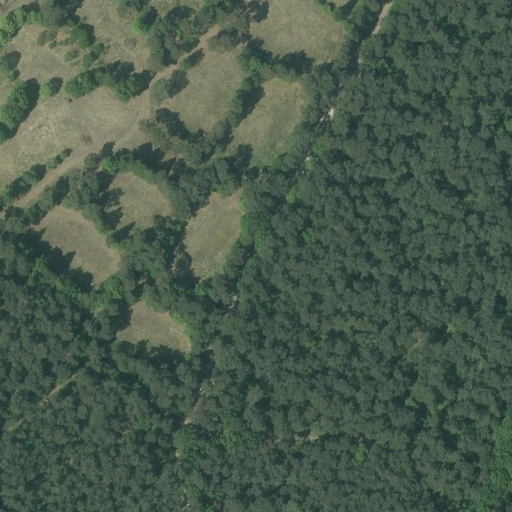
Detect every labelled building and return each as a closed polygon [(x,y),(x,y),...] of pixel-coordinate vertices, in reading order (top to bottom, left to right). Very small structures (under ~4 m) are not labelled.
[(120,10),(112,13),(116,22),(124,19),(120,10)] [(189,14),(176,19),(179,28),(192,24),(189,14)] [(82,30),(90,26),(88,21),(80,26),(82,30)] [(329,22),(323,26),(327,32),(333,28),(329,22)] [(252,35),(258,31),(252,23),(246,28),(252,35)] [(41,27),(38,36),(49,39),(51,30),(41,27)] [(135,30),(127,34),(131,43),(139,39),(135,30)] [(69,43),(72,36),(62,31),(58,38),(69,43)] [(74,64),(85,61),(83,53),(72,56),(74,64)] [(202,70),(210,68),(208,60),(200,62),(202,70)] [(185,76),(191,83),(198,76),(192,70),(185,76)] [(25,71),(20,77),(27,82),(31,76),(25,71)] [(173,89),(166,95),(171,101),(178,95),(173,89)] [(75,108),(97,136),(118,119),(108,107),(109,106),(97,91),(75,108)] [(160,126),(169,126),(168,115),(160,116),(160,126)] [(177,145),(186,147),(188,138),(179,136),(177,145)] [(204,202),(207,209),(215,204),(211,198),(204,202)] [(55,212),(47,215),(50,222),(58,219),(55,212)] [(153,316),(159,322),(165,316),(159,310),(153,316)] [(161,324),(168,330),(174,323),(167,317),(161,324)]
